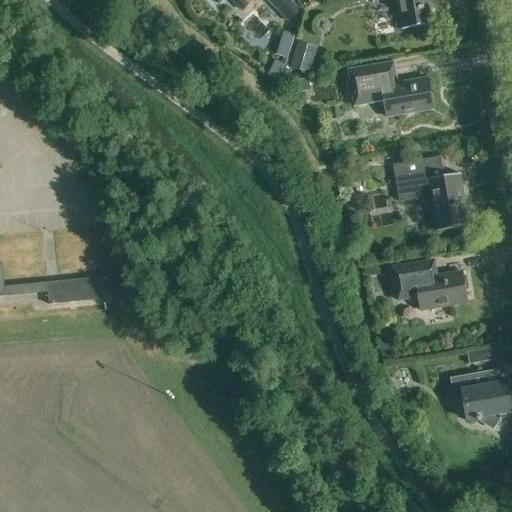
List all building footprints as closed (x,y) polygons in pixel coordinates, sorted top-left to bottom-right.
[(254,0),(227,0),(241,13),(254,0)] [(290,0),(269,0),(268,2),(289,24),(302,11),(290,0)] [(435,25),(430,0),(369,0),(369,1),(373,0),(397,0),(403,31),(435,25)] [(311,75),(319,49),(297,43),(290,69),(311,75)] [(278,81),(286,66),(274,60),(267,76),(278,81)] [(398,85),(395,73),(394,62),(347,70),(349,81),(346,82),(349,98),(352,97),(354,108),(385,103),(388,118),(433,110),(428,79),(398,85)] [(461,175),(445,178),(442,158),(393,166),(400,203),(432,198),(438,232),(470,226),(461,175)] [(462,273),(438,277),(435,260),(391,268),(397,303),(419,299),(421,312),(467,304),(462,273)] [(0,297),(48,293),(49,306),(99,301),(98,293),(110,292),(109,278),(5,288),(3,270),(0,270),(0,297)] [(467,353),(469,366),(503,360),(501,347),(467,353)] [(511,413),(511,406),(506,370),(450,379),(453,393),(462,392),(467,421),(476,420),(493,431),(500,421),(499,420),(498,416),(511,413)]
